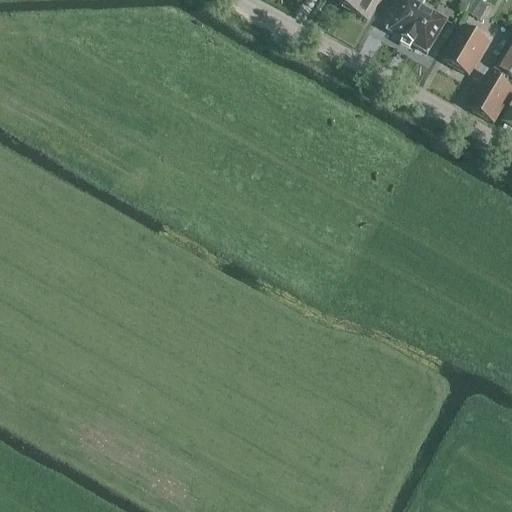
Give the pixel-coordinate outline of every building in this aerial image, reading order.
[(341,0),(338,6),(367,22),(378,0),(341,0)] [(425,0),(402,0),(405,1),(387,32),(387,31),(386,33),(388,34),(388,33),(425,55),(426,56),(427,55),(445,23),(421,8),(425,0)] [(476,0),(473,0),(466,14),(478,21),(487,6),(476,0)] [(441,63),(467,78),(487,45),(462,29),(441,63)] [(511,41),(494,72),(511,82),(511,41)] [(467,111),(492,126),(511,92),(503,87),(507,79),(498,75),(494,82),(486,77),(467,111)] [(511,106),(501,125),(511,131),(511,106)]
